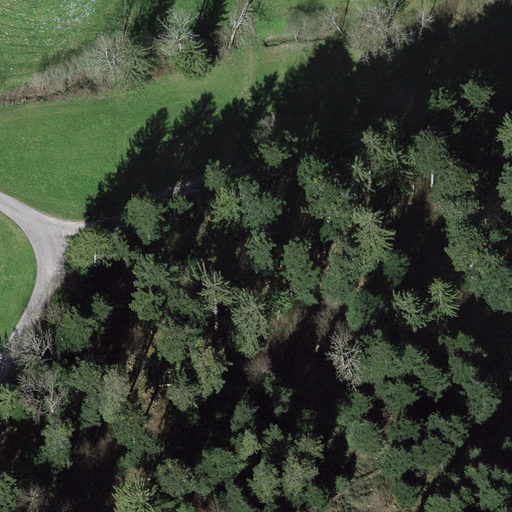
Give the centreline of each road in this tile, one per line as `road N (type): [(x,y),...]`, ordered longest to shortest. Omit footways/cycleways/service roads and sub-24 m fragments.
road 1 (track): [(46,242),(511,94)]
road 2 (unclassified): [(0,205),(36,226),(48,258),(43,289),(0,367)]
road 3 (track): [(244,0),(255,83),(244,133),(216,186)]
